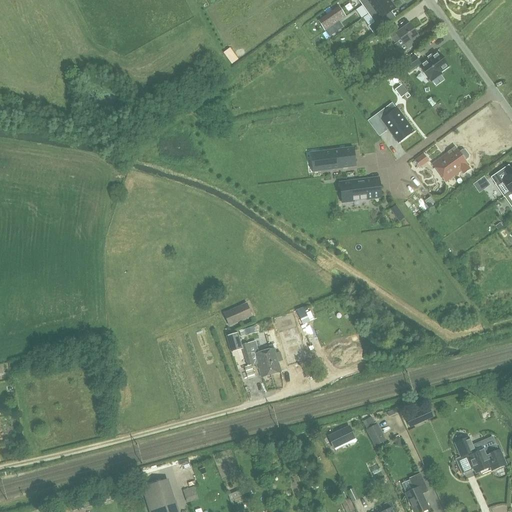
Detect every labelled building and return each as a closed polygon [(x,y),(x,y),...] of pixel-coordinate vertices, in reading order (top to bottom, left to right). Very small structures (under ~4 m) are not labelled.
[(387,0),(369,0),(362,5),(368,14),(387,0)] [(391,12),(397,8),(390,0),(387,0),(368,14),(374,23),(369,27),(373,33),(386,23),(383,18),(391,12)] [(339,7),(323,18),(330,27),(345,16),(339,7)] [(315,13),(307,17),(311,25),(319,21),(315,13)] [(418,36),(409,24),(400,30),(396,24),(386,31),(395,43),(401,40),(407,49),(414,45),(411,41),(418,36)] [(362,35),(357,25),(351,28),(356,38),(362,35)] [(332,26),(326,31),(330,36),(336,32),(332,26)] [(282,34),(289,45),(297,40),(290,29),(282,34)] [(331,42),(324,46),(332,58),(339,53),(331,42)] [(422,54),(427,60),(437,52),(433,47),(422,54)] [(412,61),(417,66),(426,60),(421,54),(412,61)] [(431,80),(432,82),(442,75),(441,73),(450,67),(440,54),(421,67),(431,81),(431,80)] [(335,62),(362,97),(368,91),(351,68),(348,70),(339,59),(335,62)] [(406,75),(415,68),(409,61),(400,67),(406,75)] [(450,79),(454,87),(460,84),(457,76),(450,79)] [(380,96),(391,95),(390,89),(385,89),(385,83),(377,84),(378,98),(380,98),(380,96)] [(401,98),(407,93),(401,85),(395,89),(401,98)] [(380,123),(398,147),(405,145),(414,134),(395,107),(380,123)] [(311,170),(356,164),(354,144),(309,151),(311,170)] [(455,146),(439,158),(431,164),(443,181),(444,183),(460,171),(463,174),(470,169),(467,166),(468,165),(464,160),(468,157),(468,155),(465,150),(462,149),(459,152),(455,146)] [(418,168),(427,161),(422,155),(413,162),(418,168)] [(502,190),(511,182),(511,162),(501,170),(496,163),(481,173),(487,181),(493,177),(502,190)] [(380,197),(378,176),(339,182),(342,202),(380,197)] [(478,191),(488,183),(484,177),(473,185),(478,191)] [(511,182),(502,190),(496,194),(505,206),(510,213),(511,211),(511,182)] [(430,195),(423,185),(403,200),(411,209),(430,195)] [(425,202),(428,207),(434,203),(430,198),(425,202)] [(403,212),(398,205),(392,209),(397,216),(401,221),(401,220),(406,217),(407,216),(403,212)] [(181,264),(188,260),(184,253),(177,256),(181,264)] [(246,304),(224,314),(229,325),(251,316),(246,304)] [(293,321),(278,325),(291,367),(306,363),(293,321)] [(245,335),(254,333),(260,331),(258,325),(254,326),(246,328),(246,329),(243,330),(245,335)] [(236,336),(226,340),(232,354),(242,350),(236,336)] [(241,346),(247,365),(253,363),(255,368),(258,369),(261,377),(271,374),(269,367),(271,365),(267,350),(258,353),(257,351),(250,353),(247,344),(241,346)] [(273,344),(266,346),(267,350),(271,365),(269,367),(271,374),(280,371),(278,362),(283,361),(280,352),(275,353),(273,344)] [(343,381),(353,378),(350,370),(340,373),(343,381)] [(429,407),(415,413),(419,423),(433,417),(429,407)] [(398,416),(388,419),(390,426),(400,423),(398,416)] [(365,430),(374,447),(386,441),(377,424),(365,430)] [(328,436),(334,448),(354,438),(348,426),(328,436)] [(469,437),(453,443),(460,458),(467,455),(468,457),(475,473),(489,466),(491,470),(505,464),(499,450),(497,451),(494,446),(491,437),(472,445),(469,437)] [(404,493),(413,511),(420,511),(428,509),(421,494),(427,491),(419,473),(408,478),(413,489),(404,493)] [(387,475),(377,480),(379,486),(385,484),(388,491),(394,489),(390,481),(387,475)] [(179,511),(168,479),(141,488),(148,511),(179,511)] [(347,491),(353,502),(358,498),(352,488),(347,491)] [(198,499),(195,491),(184,495),(186,502),(198,499)] [(341,501),(345,511),(349,511),(354,510),(349,498),(341,501)] [(71,504),(72,511),(92,506),(90,499),(71,504)] [(391,511),(391,509),(394,507),(390,501),(383,504),(386,511),(382,511),(391,511)]
